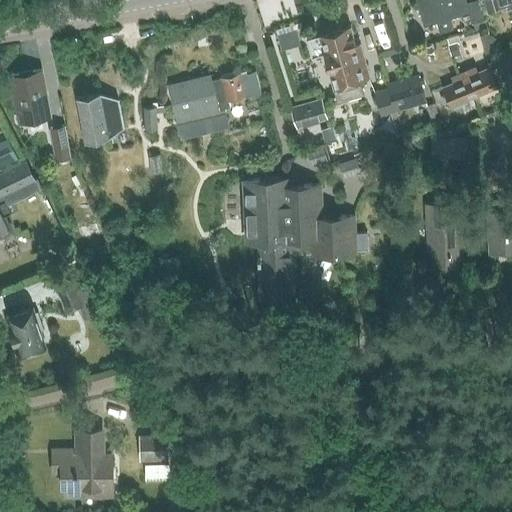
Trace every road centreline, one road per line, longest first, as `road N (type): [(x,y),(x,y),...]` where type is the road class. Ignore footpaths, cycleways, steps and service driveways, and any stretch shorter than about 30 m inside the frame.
road 1 (unclassified): [(0,408),(193,366),(511,340)]
road 2 (tertiary): [(0,29),(157,0)]
